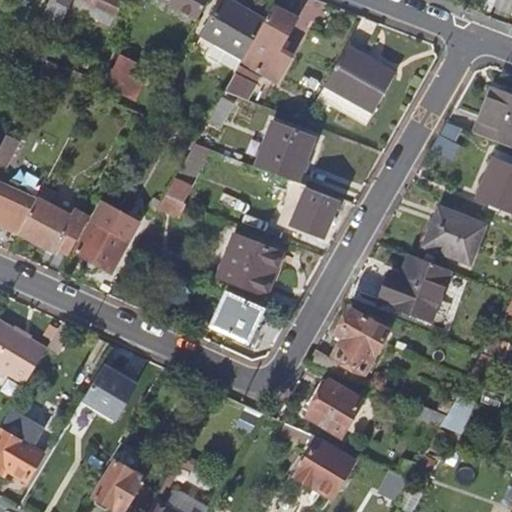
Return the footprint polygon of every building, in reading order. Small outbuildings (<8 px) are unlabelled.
[(68,22),(74,0),(51,0),(47,16),(68,22)] [(83,0),(112,15),(120,1),(118,0),(83,0)] [(160,0),(196,19),(206,0),(160,0)] [(240,62),(242,59),(263,22),(225,0),(220,0),(201,35),(216,44),(208,57),(234,72),(240,62)] [(295,20),(272,7),(263,22),(242,59),(240,62),(274,81),(289,58),(277,51),(295,20)] [(362,62),(344,51),(325,85),(371,113),(393,77),(364,59),(362,62)] [(105,85),(138,99),(152,66),(119,52),(105,85)] [(250,83),(234,73),(223,92),(240,99),(250,83)] [(511,94),(492,87),(472,132),(511,147),(511,94)] [(231,105),(219,98),(207,120),(218,126),(231,105)] [(270,123),(254,166),(295,182),(311,138),(270,123)] [(0,149),(0,161),(8,166),(20,141),(7,135),(0,149)] [(473,198),(511,213),(511,167),(489,158),(473,198)] [(189,189),(172,181),(163,196),(182,203),(189,189)] [(0,225),(17,234),(34,201),(16,192),(18,186),(10,182),(7,188),(0,184),(0,225)] [(323,237),(337,198),(305,186),(291,225),(323,237)] [(179,216),(184,204),(182,203),(163,196),(157,207),(179,216)] [(55,249),(67,254),(87,217),(74,211),(70,217),(35,199),(34,201),(17,234),(53,252),(55,249)] [(130,220),(143,228),(155,208),(140,202),(130,220)] [(422,243),(469,262),(485,225),(438,207),(422,243)] [(73,252),(109,273),(127,242),(91,222),(73,252)] [(232,236),(215,278),(262,297),(279,255),(232,236)] [(306,239),(302,249),(322,257),(328,246),(306,239)] [(429,319),(449,270),(409,255),(400,277),(389,273),(379,299),(429,319)] [(210,326),(246,343),(260,312),(224,295),(210,326)] [(332,355),(362,371),(386,330),(351,310),(337,334),(341,337),(332,355)] [(45,350),(0,322),(0,370),(23,385),(45,350)] [(73,327),(62,322),(47,346),(57,353),(73,327)] [(510,344),(490,336),(481,352),(494,358),(503,361),(510,344)] [(326,357),(314,350),(307,362),(334,373),(337,366),(326,358),(326,357)] [(485,379),(494,358),(481,352),(480,354),(469,374),(485,379)] [(101,368),(81,400),(114,420),(133,387),(101,368)] [(306,415),(339,435),(362,400),(327,379),(306,415)] [(459,432),(472,400),(458,393),(445,415),(440,424),(459,432)] [(281,433),(306,446),(311,434),(286,423),(281,433)] [(39,455),(0,430),(0,468),(1,466),(24,481),(39,455)] [(119,454),(93,498),(115,511),(121,511),(145,475),(148,470),(137,464),(144,452),(123,440),(116,451),(119,454)] [(313,449),(291,485),(309,496),(315,485),(334,496),(349,471),(313,449)] [(145,475),(121,511),(141,511),(159,483),(145,475)] [(309,496),(327,507),(334,496),(315,485),(309,496)] [(145,511),(196,511),(175,500),(167,499),(159,511),(158,511),(149,506),(145,511)]
